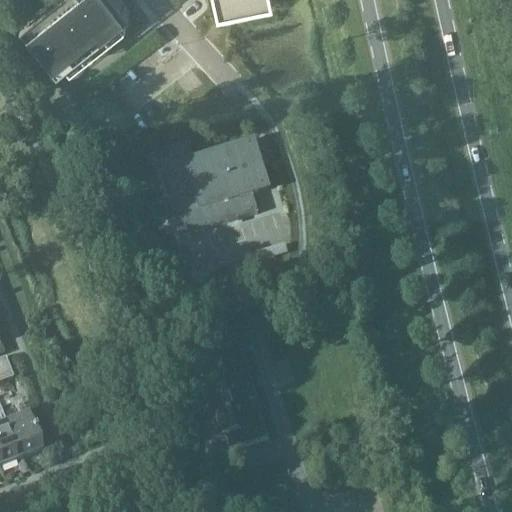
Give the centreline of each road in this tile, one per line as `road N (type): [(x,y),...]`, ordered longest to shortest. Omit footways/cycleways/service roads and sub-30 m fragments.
road 1 (primary): [(368,0),(493,511)]
road 2 (primary): [(511,291),(443,0)]
